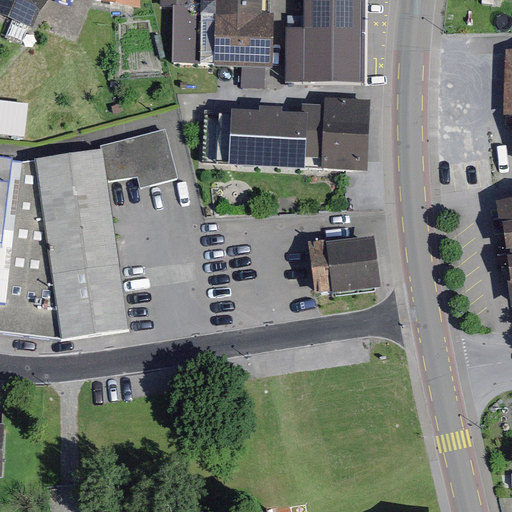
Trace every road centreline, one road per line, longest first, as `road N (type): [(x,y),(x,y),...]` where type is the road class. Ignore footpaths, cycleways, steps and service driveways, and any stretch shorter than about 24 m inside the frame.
road 1 (residential): [(0,363),(98,362),(428,318)]
road 2 (primary): [(417,0),(409,115),(428,318)]
road 3 (primary): [(437,371),(470,511)]
